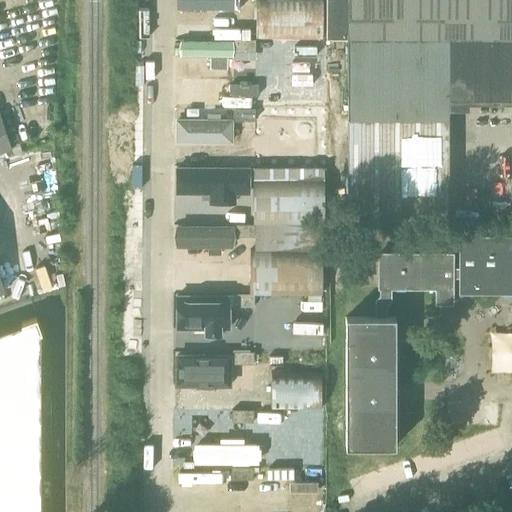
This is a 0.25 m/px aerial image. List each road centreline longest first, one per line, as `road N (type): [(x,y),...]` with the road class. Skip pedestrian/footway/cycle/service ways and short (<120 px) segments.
road 1 (residential): [(163,0),(158,511)]
road 2 (unknown): [(511,399),(494,455),(430,491)]
